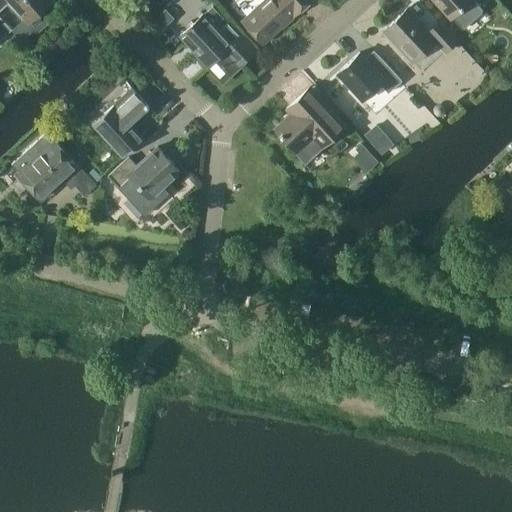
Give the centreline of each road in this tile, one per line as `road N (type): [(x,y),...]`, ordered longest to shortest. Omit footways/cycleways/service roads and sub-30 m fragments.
road 1 (unclassified): [(511,378),(199,311)]
road 2 (residential): [(217,128),(358,0)]
road 3 (residential): [(217,128),(96,0)]
road 4 (residential): [(203,279),(217,128)]
